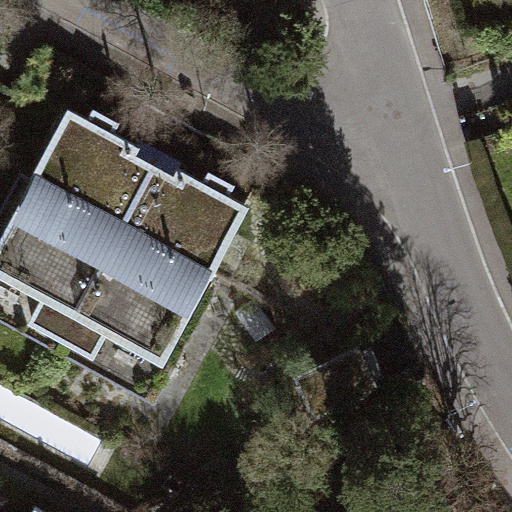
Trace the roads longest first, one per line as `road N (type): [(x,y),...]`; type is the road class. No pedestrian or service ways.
road 1 (residential): [(388,114),(331,128),(87,0)]
road 2 (residential): [(511,388),(460,291),(388,114)]
road 3 (residential): [(388,114),(511,75)]
